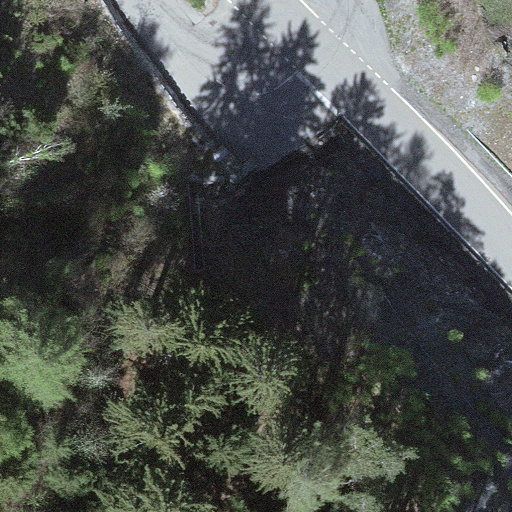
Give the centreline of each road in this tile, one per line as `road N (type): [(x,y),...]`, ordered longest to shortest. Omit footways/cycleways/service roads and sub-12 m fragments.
road 1 (residential): [(0,22),(128,119),(228,129),(288,65)]
road 2 (tertiary): [(511,286),(288,65)]
